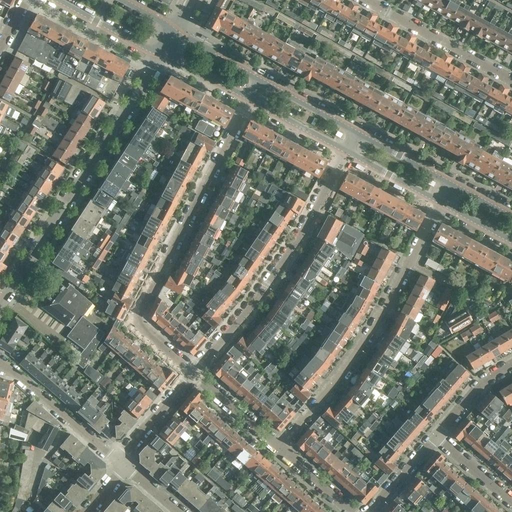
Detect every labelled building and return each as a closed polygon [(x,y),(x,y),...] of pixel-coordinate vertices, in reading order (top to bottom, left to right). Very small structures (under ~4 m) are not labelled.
[(227,0),(220,0),(216,7),(226,13),(232,2),(227,0)] [(317,8),(321,0),(310,0),(308,3),(306,7),(315,12),(317,8)] [(321,0),(317,8),(319,9),(318,10),(324,14),(325,12),(326,13),(333,0),(321,0)] [(333,0),(326,13),(328,14),(327,16),(333,19),(334,17),(335,18),(342,6),(337,4),(339,0),(333,0)] [(425,0),(423,5),(432,10),(437,0),(425,0)] [(437,0),(432,10),(441,15),(449,1),(449,0),(437,0)] [(449,1),(441,15),(450,20),(458,6),(460,2),(456,0),(455,0),(453,4),(449,1)] [(342,6),(335,18),(337,19),(336,20),(342,24),(343,22),(345,23),(355,5),(350,2),(347,9),(342,6)] [(497,10),(499,7),(490,2),(488,2),(486,6),(492,9),(493,8),(497,10)] [(458,6),(450,20),(459,25),(467,11),(469,7),(465,4),(462,9),(458,6)] [(355,5),(345,23),(346,24),(345,26),(351,29),(352,27),(353,28),(360,16),(355,13),(359,7),(355,5)] [(206,27),(216,32),(218,30),(227,13),(226,13),(216,7),(206,27)] [(467,11),(459,25),(458,27),(471,34),(475,26),(472,25),(477,16),(467,11)] [(353,28),(351,33),(360,38),(363,33),(373,15),(368,12),(365,19),(360,16),(353,28)] [(227,13),(218,30),(237,40),(246,23),(245,23),(247,20),(241,17),(239,20),(227,13)] [(53,23),(37,14),(29,28),(26,33),(27,33),(17,50),(33,59),(53,23)] [(373,15),(363,33),(360,38),(369,43),(372,38),(373,39),(379,27),(373,23),(377,17),(373,15)] [(475,26),(471,34),(480,40),(482,38),(489,24),(489,23),(477,16),(472,25),(475,26)] [(489,24),(482,38),(491,43),(498,28),(494,26),(496,22),(491,19),(489,23),(489,24)] [(310,21),(309,23),(307,27),(314,30),(317,25),(310,21)] [(64,29),(53,23),(33,59),(45,65),(56,44),(57,43),(64,29)] [(246,23),(237,40),(256,50),(265,34),(246,23)] [(373,39),(374,39),(372,43),(381,48),(383,44),(393,26),(389,24),(385,30),(379,27),(373,39)] [(498,28),(491,43),(499,47),(507,33),(503,31),(505,27),(500,24),(498,28)] [(320,25),(316,31),(325,36),(327,33),(329,30),(320,25)] [(393,26),(383,44),(381,48),(390,53),(391,51),(392,49),(399,38),(393,35),(397,28),(393,26)] [(77,36),(65,29),(56,44),(64,49),(59,57),(51,53),(45,65),(57,71),(69,50),(77,36)] [(507,33),(499,47),(509,53),(511,46),(511,30),(509,29),(507,33)] [(329,30),(327,33),(325,36),(334,41),(337,35),(329,30)] [(265,34),(256,50),(275,61),(284,44),(265,34)] [(399,38),(392,49),(391,51),(398,55),(399,53),(401,54),(411,36),(407,34),(404,40),(399,38)] [(77,36),(69,50),(57,71),(70,77),(80,56),(81,56),(88,42),(77,36)] [(411,36),(401,54),(403,55),(402,57),(408,60),(408,58),(410,59),(417,47),(412,45),(416,38),(411,36)] [(275,61),(294,71),(306,50),(287,39),(284,44),(275,61)] [(88,42),(81,56),(88,61),(87,64),(92,66),(101,49),(88,42)] [(422,50),(417,47),(410,59),(408,64),(417,69),(418,66),(429,46),(426,44),(422,50)] [(434,48),(429,46),(418,66),(427,71),(428,69),(435,57),(430,55),(434,48)] [(361,57),(363,53),(354,47),(351,51),(361,57)] [(87,75),(82,84),(95,90),(106,70),(113,56),(101,49),(92,66),(87,75)] [(306,50),(294,71),(304,77),(303,78),(307,81),(310,75),(315,78),(325,61),(315,56),(315,55),(306,50)] [(375,59),(366,54),(363,58),(372,63),(375,59)] [(440,60),(435,57),(428,69),(429,70),(429,72),(434,75),(435,73),(437,74),(447,56),(444,54),(440,60)] [(15,56),(10,66),(24,74),(29,66),(28,66),(29,64),(15,56)] [(95,90),(111,98),(119,82),(120,83),(123,78),(122,78),(129,65),(114,56),(95,90)] [(437,74),(434,80),(443,85),(446,79),(453,67),(448,65),(452,59),(447,56),(437,74)] [(384,64),(375,59),(372,63),(382,68),(384,64)] [(325,61),(315,78),(335,89),(344,72),(325,61)] [(453,67),(446,79),(443,85),(452,90),(455,84),(465,66),(462,64),(458,70),(453,67)] [(10,66),(5,75),(19,83),(24,74),(10,66)] [(465,66),(455,84),(457,85),(456,87),(462,90),(463,89),(464,89),(471,77),(466,75),(470,68),(465,66)] [(87,75),(74,68),(70,77),(82,84),(87,75)] [(346,68),(344,72),(335,89),(354,99),(363,82),(350,75),(352,71),(346,68)] [(182,81),(166,72),(158,86),(163,89),(160,93),(170,99),(190,110),(199,93),(181,83),(182,81)] [(471,99),(484,76),(480,74),(476,80),(471,77),(464,89),(462,94),(471,99)] [(5,75),(0,84),(14,93),(19,83),(5,75)] [(484,100),(491,88),(484,85),(488,78),(484,76),(471,99),(481,104),(483,100),(484,100)] [(58,78),(50,94),(64,101),(72,106),(81,89),(58,78)] [(383,93),(363,82),(354,99),(373,110),(383,93)] [(0,84),(0,97),(9,102),(10,100),(14,93),(0,84)] [(491,88),(484,100),(485,101),(483,104),(493,109),(494,106),(505,87),(501,85),(497,92),(492,89),(491,88)] [(505,87),(494,106),(493,109),(492,110),(501,115),(503,111),(510,99),(505,96),(509,90),(505,88),(505,87)] [(160,93),(152,106),(171,118),(174,114),(164,108),(170,99),(160,93)] [(233,112),(199,93),(190,110),(204,117),(210,120),(216,124),(222,127),(222,126),(224,127),(233,112)] [(405,105),(383,93),(373,110),(396,122),(405,105)] [(89,98),(80,111),(94,121),(95,120),(98,119),(100,117),(99,114),(105,104),(91,95),(89,98)] [(511,99),(510,99),(503,111),(505,112),(504,113),(510,117),(511,115),(511,99)] [(0,112),(4,115),(11,118),(15,110),(0,100),(0,112)] [(51,105),(46,101),(40,110),(46,114),(51,105)] [(465,109),(456,104),(454,108),(463,113),(465,109)] [(405,105),(396,122),(416,133),(425,116),(405,105)] [(146,117),(160,127),(165,119),(167,118),(166,117),(152,108),(149,112),(147,112),(146,115),(146,117)] [(80,111),(75,120),(89,129),(94,121),(80,111)] [(0,124),(15,132),(17,127),(2,119),(4,115),(0,112),(0,124)] [(486,121),(477,115),(474,119),(484,125),(486,121)] [(425,116),(416,133),(435,143),(444,126),(425,116)] [(160,127),(146,117),(143,121),(141,121),(140,124),(140,126),(154,136),(158,138),(164,129),(160,127)] [(203,133),(210,120),(204,117),(202,121),(199,121),(195,129),(203,133)] [(34,120),(31,125),(37,128),(38,129),(41,124),(34,120)] [(75,120),(69,129),(83,138),(89,129),(75,120)] [(216,124),(210,120),(203,133),(210,137),(215,129),(214,127),(216,124)] [(251,121),(242,137),(267,151),(276,135),(251,121)] [(495,126),(486,121),(484,125),(493,130),(495,126)] [(135,135),(134,135),(149,144),(154,136),(140,126),(138,130),(136,130),(134,133),(135,135)] [(187,128),(183,126),(179,132),(184,135),(186,130),(187,128)] [(444,126),(435,143),(454,154),(464,137),(466,134),(460,130),(458,134),(444,126)] [(35,132),(29,128),(27,132),(23,138),(29,142),(33,136),(35,132)] [(69,129),(63,138),(77,147),(83,138),(69,129)] [(190,141),(189,142),(206,151),(206,150),(210,153),(210,152),(212,151),(213,149),(213,147),(215,143),(199,134),(198,136),(197,135),(193,143),(190,141)] [(147,155),(148,156),(153,147),(149,144),(134,135),(132,139),(130,139),(128,142),(129,144),(147,155)] [(276,135),(267,151),(292,164),(301,149),(276,135)] [(188,145),(184,152),(201,160),(201,159),(203,158),(204,156),(204,154),(206,151),(189,142),(190,141),(183,137),(181,142),(188,145)] [(464,137),(454,154),(460,157),(457,162),(462,165),(463,163),(472,168),(481,151),(484,147),(474,142),(474,143),(464,137)] [(63,138),(58,146),(71,156),(77,147),(63,138)] [(27,146),(18,140),(15,144),(25,149),(27,146)] [(147,155),(129,144),(126,148),(124,148),(122,150),(123,152),(123,153),(137,162),(140,157),(144,159),(147,155)] [(35,150),(27,146),(25,149),(22,154),(27,157),(29,159),(35,150)] [(58,146),(51,156),(65,165),(71,156),(58,146)] [(301,149),(292,164),(317,178),(326,162),(301,149)] [(481,151),(472,168),(491,179),(501,162),(481,151)] [(184,152),(179,161),(196,169),(196,168),(198,168),(199,165),(199,164),(201,160),(184,152)] [(137,162),(123,153),(120,157),(118,157),(116,159),(117,161),(117,162),(131,171),(135,165),(137,162)] [(27,157),(22,154),(17,162),(22,166),(27,157)] [(501,162),(491,179),(511,189),(511,187),(511,159),(504,155),(501,162)] [(237,158),(234,163),(236,164),(242,167),(245,162),(237,158)] [(49,159),(43,167),(58,177),(60,174),(62,173),(63,171),(63,169),(63,168),(61,166),(49,159)] [(179,161),(174,170),(191,178),(193,177),(194,175),(194,173),(196,169),(179,161)] [(111,170),(111,171),(125,180),(131,171),(117,162),(114,165),(112,166),(111,168),(111,170)] [(9,163),(4,173),(8,175),(14,166),(9,163)] [(229,174),(229,175),(243,182),(244,182),(248,175),(249,173),(234,165),(232,169),(230,170),(229,172),(229,174)] [(43,167),(37,176),(52,185),(54,182),(56,182),(58,179),(58,177),(43,167)] [(154,170),(153,172),(150,177),(148,179),(152,181),(157,172),(154,170)] [(174,170),(170,179),(186,188),(186,187),(188,186),(190,184),(189,182),(191,178),(174,170)] [(0,177),(3,181),(8,175),(4,173),(2,171),(0,172),(0,177)] [(125,180),(111,171),(108,174),(107,175),(105,177),(105,179),(105,180),(120,189),(125,192),(131,183),(125,180)] [(265,176),(256,171),(254,175),(267,183),(272,174),(267,172),(265,176)] [(20,176),(27,181),(30,176),(23,172),(20,176)] [(347,174),(339,190),(364,204),(373,188),(347,174)] [(224,184),(239,191),(242,186),(246,188),(248,185),(244,182),(243,182),(229,175),(227,179),(225,179),(224,182),(224,184)] [(37,176),(32,185),(47,194),(48,191),(51,191),(52,188),(52,186),(52,185),(37,176)] [(170,179),(165,188),(181,197),(181,196),(183,196),(185,193),(184,191),(186,188),(170,179)] [(100,188),(99,189),(114,198),(115,197),(114,197),(120,189),(105,180),(103,183),(101,183),(99,186),(100,188)] [(263,191),(280,203),(282,204),(294,213),(298,215),(304,203),(301,201),(302,201),(292,196),(290,194),(288,193),(267,183),(266,182),(265,185),(266,186),(265,187),(263,191)] [(283,182),(280,187),(286,190),(288,185),(283,182)] [(219,192),(219,193),(234,201),(239,191),(224,184),(222,189),(220,189),(219,192)] [(32,185),(26,193),(41,203),(43,200),(45,199),(47,197),(46,195),(47,194),(32,185)] [(165,188),(160,198),(176,206),(177,205),(179,205),(180,202),(179,201),(181,197),(165,188)] [(373,188),(364,204),(389,217),(398,201),(373,188)] [(296,189),(292,196),(302,201),(301,201),(304,203),(308,196),(296,189)] [(116,202),(98,190),(95,195),(94,194),(91,198),(93,199),(92,199),(106,208),(110,211),(116,202)] [(263,191),(257,200),(265,206),(271,196),(263,191)] [(22,199),(20,202),(35,212),(37,209),(39,208),(41,206),(40,203),(41,203),(26,193),(24,192),(20,198),(22,199)] [(238,204),(234,201),(219,193),(217,198),(215,198),(214,201),(214,202),(214,203),(229,210),(233,213),(238,204)] [(141,198),(137,196),(131,205),(136,208),(141,198)] [(160,198),(155,207),(171,216),(172,215),(174,214),(175,212),(174,210),(176,206),(160,198)] [(246,207),(251,210),(257,201),(251,198),(246,207)] [(87,208),(86,208),(100,217),(106,208),(92,199),(89,204),(88,203),(85,207),(87,208)] [(263,205),(257,201),(254,206),(260,210),(263,205)] [(398,201),(389,217),(415,231),(423,215),(398,201)] [(20,202),(15,211),(22,215),(30,220),(31,217),(34,217),(35,214),(35,212),(20,202)] [(209,212),(224,220),(229,210),(214,203),(212,208),(210,208),(209,210),(209,212)] [(279,205),(274,212),(288,222),(288,221),(290,221),(292,219),(291,217),(294,213),(282,204),(280,203),(279,205)] [(127,212),(129,208),(123,204),(120,208),(127,212)] [(169,219),(171,216),(155,207),(151,205),(147,214),(150,216),(166,225),(167,224),(169,223),(170,221),(169,219)] [(83,214),(80,218),(95,227),(100,230),(102,226),(96,222),(100,217),(86,208),(86,209),(84,209),(82,213),(83,214)] [(11,216),(9,219),(24,229),(26,226),(28,225),(30,223),(29,221),(30,220),(22,215),(15,211),(13,209),(9,215),(11,216)] [(344,211),(339,209),(335,215),(341,218),(344,213),(344,211)] [(204,221),(204,222),(219,229),(224,220),(209,212),(207,217),(205,217),(204,220),(204,221)] [(274,212),(268,221),(282,230),(283,230),(284,229),(286,227),(285,225),(288,222),(274,212)] [(351,216),(344,213),(341,218),(347,222),(351,216)] [(120,223),(124,225),(125,226),(131,217),(130,216),(126,214),(123,219),(120,223)] [(120,223),(123,219),(116,215),(113,219),(120,223)] [(150,216),(145,225),(162,234),(164,230),(165,230),(167,227),(166,225),(150,216)] [(240,228),(245,219),(238,216),(234,225),(240,228)] [(331,218),(328,216),(317,238),(320,239),(324,241),(327,243),(331,245),(335,248),(338,249),(341,250),(352,256),(353,257),(364,235),(342,223),(331,218)] [(75,227),(80,231),(87,235),(88,236),(88,235),(90,236),(92,233),(95,227),(80,218),(79,218),(76,222),(77,223),(75,227)] [(9,219),(3,228),(18,238),(20,235),(22,234),(24,232),(24,230),(24,229),(9,219)] [(282,230),(268,221),(262,229),(262,230),(276,239),(278,239),(280,236),(279,235),(282,230)] [(201,227),(199,231),(214,239),(219,229),(204,222),(203,223),(202,223),(200,226),(201,227)] [(124,225),(120,223),(114,232),(118,234),(124,225)] [(256,238),(255,239),(270,248),(270,247),(272,247),(274,245),(273,243),(276,239),(262,230),(262,229),(253,223),(251,226),(256,230),(253,236),(256,238)] [(135,232),(140,235),(157,243),(159,239),(161,239),(162,236),(161,235),(162,234),(145,225),(143,230),(138,227),(135,232)] [(441,225),(433,241),(462,256),(470,240),(441,225)] [(75,227),(73,231),(80,236),(85,240),(87,235),(80,231),(75,227)] [(3,228),(0,232),(0,238),(12,247),(14,243),(17,243),(18,240),(18,238),(3,228)] [(85,240),(80,236),(73,231),(72,231),(67,239),(75,244),(80,247),(87,252),(89,253),(91,250),(84,245),(82,243),(83,242),(84,242),(85,240)] [(210,245),(214,239),(199,231),(198,232),(197,233),(195,235),(196,237),(194,241),(209,248),(211,250),(213,247),(210,245)] [(118,234),(114,232),(113,233),(111,237),(108,241),(112,243),(118,234)] [(108,241),(111,237),(105,233),(97,246),(102,250),(108,241)] [(253,243),(249,248),(264,257),(264,256),(266,256),(268,254),(267,252),(270,248),(255,239),(256,238),(253,236),(248,233),(245,237),(253,243)] [(140,235),(135,244),(152,252),(154,248),(156,248),(157,246),(156,244),(157,243),(140,235)] [(231,243),(234,237),(230,235),(225,245),(228,247),(231,243)] [(239,241),(234,237),(231,243),(235,246),(239,241)] [(0,250),(7,255),(9,252),(11,252),(12,249),(12,247),(0,238),(0,250)] [(67,239),(62,247),(74,255),(80,259),(82,255),(87,258),(89,253),(87,252),(80,247),(75,244),(67,239)] [(338,249),(335,248),(331,245),(327,243),(324,241),(320,239),(317,244),(315,244),(313,246),(314,248),(313,248),(328,258),(332,252),(335,254),(338,249)] [(470,240),(462,256),(474,263),(491,272),(499,256),(470,240)] [(113,243),(112,243),(108,241),(102,250),(107,252),(113,243)] [(191,247),(189,250),(204,258),(209,248),(194,241),(193,242),(192,242),(190,245),(191,247)] [(393,241),(390,247),(398,250),(401,245),(393,241)] [(135,244),(131,253),(147,262),(149,258),(151,258),(152,255),(151,253),(152,252),(135,244)] [(368,248),(361,244),(359,248),(366,252),(368,248)] [(227,250),(228,247),(225,245),(220,254),(223,256),(227,250)] [(62,247),(57,255),(71,264),(76,267),(80,270),(82,266),(73,261),(71,260),(74,255),(62,247)] [(249,248),(243,257),(258,266),(259,265),(261,265),(262,263),(261,261),(264,257),(249,248)] [(308,256),(307,257),(322,267),(322,266),(328,258),(313,248),(311,252),(309,252),(307,255),(308,256)] [(366,252),(359,248),(356,252),(364,256),(366,252)] [(380,250),(376,257),(390,264),(395,255),(382,248),(381,251),(380,250)] [(107,252),(102,250),(99,255),(97,258),(101,260),(102,261),(107,252)] [(186,256),(184,260),(199,268),(204,258),(189,250),(188,251),(187,252),(185,255),(186,256)] [(227,250),(223,256),(227,259),(231,252),(227,250)] [(352,256),(341,250),(340,252),(350,260),(352,256)] [(146,264),(147,262),(131,253),(126,251),(121,260),(126,262),(142,271),(144,268),(145,268),(146,265),(146,264)] [(52,263),(59,267),(64,271),(67,267),(74,271),(76,267),(71,264),(57,255),(52,263)] [(499,256),(491,272),(506,280),(511,269),(511,263),(499,256)] [(243,257),(237,265),(252,275),(255,271),(257,271),(258,268),(258,267),(258,266),(243,257)] [(322,267),(307,257),(305,261),(303,261),(301,264),(302,265),(316,275),(319,270),(329,277),(332,273),(322,266),(322,267)] [(376,257),(371,267),(385,274),(390,264),(376,257)] [(96,270),(102,261),(101,260),(97,258),(91,267),(96,270)] [(363,262),(355,258),(353,262),(361,267),(363,262)] [(428,259),(424,264),(435,270),(438,264),(428,259)] [(142,271),(126,262),(121,260),(116,269),(121,271),(137,280),(139,278),(140,277),(142,275),(141,273),(142,271)] [(181,266),(179,270),(193,277),(199,268),(184,260),(183,261),(182,261),(180,264),(181,266)] [(350,264),(345,260),(341,267),(346,271),(350,264)] [(220,261),(217,265),(226,270),(227,269),(225,267),(226,265),(220,261)] [(445,267),(438,264),(435,270),(442,273),(445,267)] [(237,265),(231,274),(246,283),(249,280),(251,280),(252,277),(252,275),(237,265)] [(296,273),(296,274),(310,284),(313,279),(324,286),(326,282),(316,275),(302,265),(299,269),(297,269),(296,271),(296,273)] [(59,267),(55,273),(77,287),(81,282),(64,271),(59,267)] [(339,279),(345,270),(340,267),(335,276),(339,279)] [(371,267),(366,277),(379,284),(385,274),(371,267)] [(348,268),(342,277),(347,279),(353,270),(348,268)] [(176,275),(174,279),(185,285),(189,287),(193,289),(195,285),(191,283),(193,277),(179,270),(178,271),(177,271),(175,274),(176,275)] [(215,270),(213,273),(221,279),(224,276),(215,270)] [(137,282),(137,280),(121,271),(116,280),(133,289),(134,287),(135,286),(137,284),(136,282),(137,282)] [(214,274),(208,281),(212,284),(217,277),(214,274)] [(231,274),(226,282),(240,292),(243,288),(245,288),(246,286),(246,284),(246,283),(231,274)] [(290,282),(290,283),(304,293),(304,292),(308,287),(314,292),(317,288),(310,284),(296,274),(293,278),(292,278),(290,280),(290,282)] [(361,280),(359,286),(374,294),(375,293),(376,292),(377,290),(377,289),(379,284),(366,277),(364,276),(360,274),(358,278),(361,280)] [(421,274),(415,284),(429,291),(433,284),(433,283),(434,281),(429,278),(426,276),(426,277),(421,274)] [(101,284),(103,281),(95,276),(93,280),(101,284)] [(165,286),(165,287),(167,288),(169,289),(179,295),(185,285),(174,279),(170,277),(169,278),(167,278),(166,281),(167,282),(165,286)] [(347,279),(342,277),(339,281),(346,285),(348,280),(347,279)] [(132,291),(133,289),(116,280),(111,290),(115,292),(128,298),(129,296),(130,296),(132,293),(131,292),(132,291)] [(205,292),(212,284),(208,281),(206,284),(202,289),(205,292)] [(240,292),(226,282),(221,287),(218,284),(215,287),(219,290),(232,302),(236,297),(237,298),(239,295),(239,294),(240,292)] [(88,288),(80,283),(78,287),(85,292),(88,288)] [(285,290),(284,291),(298,301),(301,296),(311,303),(314,299),(304,292),(304,293),(290,283),(287,286),(286,286),(284,289),(285,290)] [(66,289),(59,284),(42,307),(67,326),(67,325),(74,316),(58,303),(68,290),(66,289)] [(69,284),(66,289),(68,290),(58,303),(74,316),(67,325),(72,329),(82,316),(82,317),(92,304),(69,284)] [(415,284),(410,294),(424,301),(429,291),(415,284)] [(165,286),(164,285),(160,292),(163,295),(169,289),(167,288),(165,287),(165,286)] [(350,293),(354,295),(369,303),(370,302),(371,302),(373,299),(372,298),(374,294),(359,286),(357,289),(353,287),(350,293)] [(454,292),(446,287),(441,297),(449,301),(452,294),(454,292)] [(219,290),(212,298),(226,309),(229,306),(230,306),(232,304),(232,302),(219,290)] [(281,296),(278,300),(292,310),(298,301),(284,291),(283,292),(282,292),(280,294),(281,296)] [(128,298),(115,292),(110,301),(127,310),(129,306),(130,306),(132,303),(131,302),(132,301),(128,298)] [(160,292),(148,315),(150,317),(149,318),(152,320),(154,320),(156,323),(169,307),(173,303),(163,295),(160,292)] [(410,294),(405,303),(419,311),(424,301),(410,294)] [(354,295),(349,304),(364,313),(365,312),(367,311),(368,309),(367,307),(369,303),(354,295)] [(449,301),(441,297),(438,301),(446,305),(449,301)] [(189,299),(185,303),(192,309),(198,301),(195,298),(192,302),(189,299)] [(212,298),(205,306),(219,317),(222,314),(224,314),(225,312),(225,310),(226,309),(212,298)] [(127,310),(110,301),(107,300),(105,304),(108,306),(104,313),(112,317),(113,316),(121,321),(127,310)] [(292,310),(278,300),(276,301),(274,303),(275,305),(272,308),(286,319),(291,322),(294,318),(289,315),(292,310)] [(169,307),(156,323),(157,323),(157,325),(159,327),(161,327),(164,329),(174,316),(183,306),(179,302),(170,313),(167,310),(170,308),(169,307)] [(361,318),(364,313),(349,304),(346,302),(340,311),(343,313),(358,323),(358,322),(360,322),(361,319),(361,318)] [(422,313),(419,311),(405,303),(400,314),(408,318),(413,320),(417,322),(422,313)] [(222,320),(219,317),(205,306),(208,309),(201,318),(211,327),(212,328),(213,327),(215,329),(218,325),(219,325),(221,323),(221,321),(222,320)] [(269,313),(266,317),(280,327),(282,329),(285,325),(283,323),(286,319),(272,308),(271,309),(270,309),(268,312),(269,313)] [(323,312),(319,309),(315,314),(320,317),(323,312)] [(452,334),(471,322),(465,312),(462,314),(454,309),(449,318),(452,319),(446,323),(452,334)] [(305,318),(309,321),(314,313),(310,311),(305,318)] [(440,316),(432,312),(430,316),(438,320),(440,316)] [(495,312),(491,314),(495,321),(499,319),(495,312)] [(358,323),(343,313),(337,322),(352,332),(352,331),(354,331),(355,329),(355,327),(358,323)] [(408,318),(400,314),(398,317),(396,318),(395,321),(395,322),(395,323),(410,332),(415,322),(413,321),(413,320),(408,318)] [(491,314),(487,316),(491,323),(495,321),(491,314)] [(174,316),(164,329),(164,330),(164,331),(166,333),(168,333),(170,335),(185,318),(181,315),(177,319),(174,316)] [(72,329),(67,336),(84,349),(75,361),(83,368),(104,334),(82,317),(82,316),(72,329)] [(438,320),(430,316),(428,321),(436,325),(438,320)] [(262,322),(259,325),(272,337),(280,328),(280,327),(266,317),(265,318),(263,318),(262,320),(262,322)] [(15,318),(9,327),(22,335),(28,326),(15,318)] [(185,318),(170,335),(173,337),(173,339),(175,341),(177,341),(188,328),(185,325),(188,321),(185,318)] [(337,322),(331,330),(346,340),(348,340),(349,337),(349,336),(352,332),(337,322)] [(410,332),(395,323),(392,327),(391,328),(389,330),(390,332),(405,342),(410,332)] [(188,328),(177,341),(180,343),(180,345),(182,347),(184,347),(195,334),(192,331),(195,327),(192,324),(188,328)] [(478,324),(474,326),(479,334),(483,332),(478,324)] [(276,340),(272,337),(259,325),(258,326),(256,326),(255,328),(255,330),(252,333),(265,345),(269,348),(276,340)] [(474,326),(470,329),(475,336),(479,334),(474,326)] [(511,327),(511,326),(501,331),(503,335),(511,347),(511,346),(511,327)] [(9,327),(3,335),(16,344),(22,335),(9,327)] [(112,327),(103,342),(98,349),(102,352),(107,346),(112,350),(124,337),(124,335),(122,333),(120,333),(112,327)] [(212,328),(211,327),(204,335),(207,338),(215,329),(213,327),(212,328)] [(306,327),(300,335),(305,338),(310,329),(306,327)] [(289,329),(286,333),(291,337),(294,333),(289,329)] [(331,330),(325,339),(340,349),(343,345),(344,345),(346,343),(345,341),(346,340),(331,330)] [(195,334),(184,347),(188,350),(187,352),(190,354),(192,354),(193,355),(206,340),(207,338),(204,335),(202,334),(201,335),(197,332),(195,334)] [(384,340),(384,341),(398,351),(404,342),(390,332),(387,336),(385,337),(384,339),(384,340)] [(463,332),(459,335),(464,342),(468,340),(463,332)] [(265,345),(252,333),(251,333),(250,334),(248,336),(248,337),(245,341),(255,350),(262,355),(265,352),(263,351),(261,350),(265,345)] [(3,335),(0,340),(0,346),(10,353),(16,344),(3,335)] [(503,335),(494,340),(502,353),(511,347),(503,335)] [(422,340),(416,336),(413,339),(419,344),(422,340)] [(124,337),(112,350),(108,354),(112,358),(116,354),(120,357),(132,344),(132,342),(130,340),(128,340),(124,337)] [(238,342),(235,346),(234,346),(241,351),(240,352),(242,354),(246,357),(248,358),(255,350),(245,341),(242,338),(241,338),(239,338),(238,340),(238,342)] [(285,348),(288,351),(289,349),(295,342),(296,341),(293,338),(285,348)] [(325,339),(319,348),(334,358),(337,354),(338,354),(340,351),(339,350),(340,349),(325,339)] [(434,350),(438,346),(431,340),(428,345),(434,350)] [(494,340),(484,346),(492,359),(502,353),(494,340)] [(378,350),(377,351),(392,360),(398,351),(384,341),(381,345),(379,345),(378,348),(378,350)] [(293,352),(299,345),(295,342),(289,349),(293,352)] [(132,344),(120,357),(128,364),(140,351),(140,349),(138,347),(136,347),(132,344)] [(422,353),(423,354),(427,357),(428,357),(429,356),(432,352),(433,350),(432,350),(427,346),(422,353)] [(484,346),(475,352),(482,364),(492,359),(484,346)] [(314,356),(313,357),(328,367),(331,362),(332,362),(334,360),(333,358),(334,358),(319,348),(314,356)] [(281,358),(285,354),(282,351),(280,350),(276,354),(281,358)] [(140,351),(128,364),(136,371),(148,357),(148,356),(146,354),(144,354),(140,351)] [(372,358),(371,360),(386,369),(389,365),(394,368),(397,363),(392,360),(377,351),(375,354),(373,355),(371,357),(372,358)] [(21,361),(19,363),(28,371),(38,360),(29,352),(27,354),(21,362),(21,361)] [(465,358),(473,370),(482,364),(475,352),(465,358)] [(220,379),(231,366),(235,362),(231,359),(226,354),(211,371),(213,373),(213,375),(215,376),(217,376),(220,379)] [(423,354),(417,364),(421,366),(427,357),(423,354)] [(328,367),(313,357),(310,361),(303,356),(301,359),(307,364),(320,376),(324,372),(325,372),(327,370),(327,368),(328,367)] [(152,361),(148,357),(136,371),(144,378),(156,364),(156,363),(154,361),(152,361)] [(231,366),(220,379),(221,380),(221,382),(223,383),(225,383),(227,385),(238,372),(239,373),(242,368),(247,363),(244,359),(235,369),(232,367),(231,366)] [(38,360),(28,371),(36,378),(46,366),(38,360)] [(366,367),(365,368),(380,378),(386,369),(371,360),(369,363),(367,363),(366,366),(366,367)] [(469,375),(452,361),(445,368),(448,371),(461,383),(462,382),(464,382),(465,380),(465,378),(469,375)] [(300,372),(313,384),(316,380),(318,380),(320,378),(320,376),(307,364),(303,369),(297,363),(294,366),(300,372)] [(160,368),(156,364),(144,378),(152,385),(165,370),(161,367),(160,368)] [(419,368),(421,366),(417,364),(410,372),(414,375),(419,368)] [(88,365),(83,373),(89,378),(95,371),(96,370),(88,365)] [(54,373),(46,366),(36,378),(44,385),(54,373)] [(234,391),(245,378),(246,379),(254,370),(250,366),(246,371),(242,368),(239,373),(238,372),(227,385),(228,386),(228,388),(230,390),(232,390),(234,391)] [(267,375),(269,373),(271,370),(266,366),(263,370),(267,375)] [(274,367),(271,370),(269,373),(273,376),(274,377),(276,374),(275,373),(277,370),(274,367)] [(76,371),(73,368),(64,378),(67,381),(76,371)] [(362,373),(359,377),(374,387),(380,378),(365,368),(365,369),(363,369),(362,371),(362,373)] [(445,375),(441,380),(454,391),(455,390),(457,390),(458,388),(458,387),(461,383),(448,371),(445,368),(444,368),(441,372),(445,375)] [(165,370),(152,385),(159,391),(159,390),(161,392),(176,375),(174,374),(174,372),(171,370),(170,370),(168,369),(166,372),(165,370)] [(242,398),(253,385),(257,381),(264,373),(260,370),(250,382),(246,379),(245,378),(234,391),(236,393),(235,394),(237,396),(239,396),(242,398)] [(101,380),(103,377),(95,371),(89,378),(97,385),(98,384),(101,380)] [(313,384),(300,372),(293,380),(296,383),(306,392),(309,388),(311,388),(313,386),(313,384)] [(62,380),(54,373),(44,385),(52,392),(62,380)] [(416,373),(410,380),(414,384),(420,377),(416,373)] [(103,377),(101,380),(98,384),(105,390),(112,382),(105,376),(103,377)] [(356,382),(353,387),(367,397),(371,401),(374,396),(370,393),(374,387),(359,377),(359,378),(357,378),(355,381),(356,382)] [(0,379),(0,389),(10,392),(12,393),(14,384),(13,382),(0,379)] [(52,392),(60,399),(70,387),(62,380),(52,392)] [(441,380),(434,388),(447,399),(448,399),(449,398),(451,396),(451,395),(454,391),(441,380)] [(253,385),(242,398),(243,399),(243,401),(245,402),(247,402),(249,404),(264,387),(257,381),(253,385)] [(296,383),(289,391),(290,392),(298,399),(303,403),(306,399),(307,399),(309,397),(309,395),(310,395),(296,383)] [(405,392),(410,386),(407,383),(402,389),(405,392)] [(0,389),(0,400),(8,402),(12,403),(16,404),(21,407),(23,404),(28,397),(14,384),(12,393),(10,392),(0,389)] [(147,391),(138,384),(135,387),(137,389),(138,389),(144,394),(147,391)] [(506,405),(506,404),(508,403),(508,404),(511,401),(511,393),(508,386),(498,392),(506,405)] [(70,387),(60,399),(68,405),(78,394),(70,387)] [(134,387),(127,395),(130,397),(144,410),(145,409),(147,409),(149,407),(148,405),(151,402),(151,401),(150,399),(144,394),(138,389),(137,389),(135,387),(134,387)] [(264,387),(249,404),(252,407),(251,408),(254,410),(255,410),(256,411),(268,398),(267,398),(264,395),(268,390),(264,387)] [(349,391),(345,395),(359,406),(367,397),(353,387),(352,387),(351,387),(349,389),(349,391)] [(434,388),(427,396),(440,407),(441,406),(442,406),(444,404),(444,403),(447,399),(434,388)] [(147,391),(144,394),(150,399),(151,401),(151,402),(152,402),(157,397),(148,389),(147,391)] [(194,390),(180,408),(181,409),(181,410),(188,416),(199,402),(198,401),(202,397),(194,390)] [(392,400),(396,396),(397,395),(393,392),(389,397),(392,400)] [(483,400),(482,401),(495,412),(500,407),(502,404),(489,392),(486,396),(484,396),(483,398),(483,400)] [(268,398),(256,411),(259,413),(259,415),(261,416),(263,416),(263,417),(275,404),(274,404),(278,399),(271,393),(267,398),(268,398)] [(78,394),(68,405),(76,412),(80,408),(86,401),(78,394)] [(342,399),(339,403),(352,414),(356,418),(360,413),(356,410),(359,406),(345,395),(344,395),(342,398),(342,399)] [(80,408),(76,412),(80,416),(84,420),(94,408),(89,404),(94,399),(90,396),(86,401),(80,408)] [(427,396),(420,404),(433,415),(434,414),(436,414),(437,412),(437,411),(440,407),(427,396)] [(130,397),(123,406),(132,414),(138,419),(138,418),(137,418),(140,414),(142,414),(144,412),(144,410),(130,397)] [(275,404),(263,417),(266,419),(266,421),(268,423),(270,422),(270,423),(281,410),(285,406),(288,403),(281,397),(278,399),(274,404),(275,404)] [(298,399),(293,405),(298,410),(304,403),(303,403),(298,399)] [(0,400),(0,420),(8,422),(12,403),(8,402),(0,400)] [(397,404),(392,400),(389,404),(394,408),(397,404)] [(478,405),(475,408),(480,412),(482,414),(481,414),(483,416),(487,420),(491,423),(494,425),(497,421),(493,417),(491,416),(495,412),(482,401),(480,401),(478,403),(478,405)] [(21,407),(25,410),(39,417),(56,427),(60,429),(62,427),(34,402),(29,408),(23,404),(21,407)] [(123,410),(114,402),(114,408),(120,414),(123,410)] [(199,402),(188,416),(195,423),(207,410),(204,407),(204,405),(202,403),(200,403),(199,402)] [(281,410),(270,423),(274,426),(274,428),(276,430),(278,429),(280,431),(293,416),(298,410),(293,405),(292,405),(291,406),(288,403),(285,406),(281,410)] [(335,407),(332,411),(331,411),(338,418),(341,420),(342,420),(345,423),(345,422),(349,425),(356,418),(352,414),(339,403),(338,403),(337,403),(335,406),(335,407)] [(420,404),(413,412),(426,423),(429,419),(431,419),(433,417),(433,416),(433,415),(420,404)] [(96,406),(84,420),(92,426),(103,414),(106,410),(105,410),(106,409),(103,405),(100,409),(96,406)] [(180,408),(173,416),(173,417),(178,421),(181,424),(184,420),(188,416),(181,410),(181,409),(180,408)] [(341,420),(331,411),(332,411),(329,408),(328,409),(326,408),(324,411),(325,412),(321,416),(327,421),(327,422),(334,428),(341,420)] [(511,412),(508,409),(501,417),(503,419),(506,421),(509,417),(511,413),(511,412)] [(121,415),(117,419),(118,420),(121,422),(129,429),(136,421),(123,410),(120,414),(121,415)] [(207,410),(195,423),(203,429),(215,416),(212,414),(212,412),(210,410),(208,410),(207,410)] [(26,429),(28,431),(29,431),(39,417),(28,412),(24,428),(26,429)] [(413,412),(406,420),(419,431),(422,428),(424,428),(426,425),(426,424),(426,423),(413,412)] [(103,414),(92,426),(99,433),(101,431),(108,423),(109,421),(105,417),(105,416),(103,414)] [(215,416),(203,429),(211,436),(223,423),(220,421),(220,419),(218,417),(216,417),(215,416)] [(374,419),(370,416),(363,424),(369,429),(371,425),(370,424),(374,419)] [(167,424),(166,425),(179,437),(184,431),(188,434),(190,432),(189,431),(187,428),(181,424),(178,421),(173,417),(170,420),(169,420),(167,422),(167,424)] [(399,428),(412,439),(415,436),(417,436),(419,433),(419,432),(419,431),(406,420),(403,424),(395,417),(391,421),(399,428)] [(37,432),(44,420),(39,418),(31,429),(37,432)] [(457,439),(458,441),(460,438),(462,440),(474,426),(467,420),(465,419),(451,434),(453,436),(453,438),(455,440),(457,439)] [(49,423),(44,420),(37,432),(43,435),(48,424),(49,423)] [(184,420),(181,424),(187,428),(189,431),(192,428),(188,425),(188,424),(184,421),(184,420)] [(378,424),(375,421),(371,425),(369,429),(371,432),(372,432),(378,424)] [(125,433),(129,429),(121,422),(118,425),(115,425),(116,440),(119,440),(120,440),(125,434),(125,433)] [(108,423),(101,431),(105,435),(112,441),(116,440),(115,425),(111,426),(108,423)] [(223,423),(208,440),(216,447),(231,430),(228,427),(228,426),(226,424),(224,424),(223,423)] [(48,424),(43,435),(37,446),(47,451),(58,429),(48,424)] [(300,449),(304,453),(315,439),(322,432),(315,426),(313,424),(308,430),(308,429),(295,444),(296,446),(296,447),(298,449),(300,449)] [(369,429),(363,424),(356,433),(361,437),(363,435),(369,429)] [(12,429),(26,434),(28,431),(26,429),(24,428),(14,425),(12,429)] [(162,430),(159,434),(164,438),(164,439),(172,446),(179,437),(166,425),(166,426),(164,426),(162,428),(162,430)] [(385,430),(392,436),(405,447),(408,444),(410,444),(412,441),(412,440),(412,439),(399,428),(396,432),(389,426),(385,430)] [(474,426),(462,440),(466,443),(467,442),(471,446),(482,433),(474,426)] [(504,432),(497,439),(501,443),(507,436),(511,431),(508,427),(504,432)] [(12,429),(9,428),(7,438),(23,441),(26,434),(12,429)] [(371,432),(369,429),(363,435),(366,437),(371,432)] [(231,430),(219,444),(227,450),(239,437),(236,435),(236,433),(234,431),(232,431),(231,430)] [(361,437),(356,433),(349,441),(355,446),(357,442),(361,437)] [(482,433),(471,446),(471,448),(473,450),(475,449),(478,452),(490,439),(482,433)] [(70,434),(59,447),(63,451),(64,449),(69,453),(78,441),(70,434)] [(149,444),(156,450),(160,453),(164,449),(165,450),(168,446),(156,435),(149,443),(149,444)] [(405,447),(392,436),(389,440),(384,436),(380,440),(385,444),(398,455),(401,452),(403,452),(405,449),(405,448),(405,447)] [(240,438),(239,437),(227,450),(235,457),(247,444),(244,441),(244,439),(241,438),(240,438)] [(315,439),(304,453),(305,453),(305,455),(307,456),(308,456),(311,458),(323,446),(326,441),(323,438),(319,443),(315,439)] [(490,439),(478,452),(479,453),(479,455),(481,456),(483,456),(486,459),(498,446),(501,443),(497,439),(494,443),(490,439)] [(205,444),(202,442),(200,440),(194,447),(199,451),(205,444)] [(78,441),(69,453),(72,456),(71,458),(75,461),(80,455),(86,447),(78,441)] [(323,446),(311,458),(312,459),(312,461),(314,463),(316,463),(318,465),(330,452),(334,448),(326,441),(323,446)] [(20,449),(24,450),(30,451),(31,444),(21,442),(20,449)] [(357,442),(355,446),(360,451),(363,448),(357,442)] [(140,455),(140,459),(154,457),(154,453),(156,450),(149,444),(145,448),(139,454),(140,455)] [(248,445),(247,444),(235,457),(243,464),(255,451),(252,448),(252,446),(249,445),(248,445)] [(381,455),(391,463),(394,460),(396,460),(398,458),(397,456),(398,455),(385,444),(378,452),(381,455)] [(498,446),(486,459),(487,460),(487,462),(489,463),(491,463),(494,466),(505,453),(498,446)] [(80,455),(75,461),(78,464),(79,463),(83,466),(84,465),(87,463),(93,455),(94,454),(86,447),(80,455)] [(196,452),(190,447),(183,455),(189,461),(196,452)] [(363,448),(360,451),(368,458),(371,455),(363,448)] [(255,451),(243,464),(251,471),(263,458),(259,455),(259,453),(257,452),(256,452),(255,451)] [(330,452),(318,465),(319,466),(319,467),(321,469),(323,469),(326,471),(337,459),(341,454),(337,451),(333,455),(330,452)] [(364,457),(357,451),(353,455),(360,461),(364,457)] [(436,452),(422,468),(429,474),(431,476),(443,462),(441,460),(443,458),(441,457),(442,455),(440,453),(438,453),(436,452)] [(511,458),(505,453),(494,466),(495,467),(495,468),(497,470),(498,470),(502,473),(511,461),(511,458)] [(93,455),(87,463),(90,465),(90,469),(105,468),(104,465),(105,464),(98,458),(98,459),(93,455)] [(196,465),(201,460),(194,455),(190,461),(196,465)] [(374,463),(375,464),(379,468),(384,472),(387,475),(391,471),(393,471),(394,469),(394,467),(395,467),(391,463),(381,455),(374,463)] [(154,457),(140,459),(140,462),(140,463),(147,469),(147,468),(151,472),(157,465),(154,462),(154,457)] [(337,459),(326,471),(326,472),(326,473),(328,475),(330,475),(333,478),(344,465),(345,465),(348,461),(344,457),(341,462),(337,459)] [(57,466),(60,462),(55,458),(51,462),(57,467),(57,466)] [(263,458),(251,471),(256,476),(254,479),(257,481),(259,478),(271,465),(267,462),(267,460),(265,458),(263,458)] [(344,465),(333,478),(335,480),(335,481),(337,483),(339,483),(340,484),(352,471),(355,467),(348,461),(345,465),(344,465)] [(511,461),(502,473),(503,475),(505,477),(506,477),(510,480),(511,477),(511,461)] [(60,462),(57,466),(61,469),(63,470),(66,470),(68,468),(60,462)] [(157,465),(151,472),(150,474),(158,481),(169,468),(165,465),(164,466),(159,462),(159,463),(157,465)] [(171,472),(178,464),(174,462),(172,464),(169,468),(158,481),(166,487),(169,484),(176,476),(171,472)] [(443,462),(431,476),(439,483),(450,470),(446,466),(447,465),(443,462)] [(206,474),(211,469),(205,464),(201,469),(206,474)] [(271,465),(259,478),(257,481),(260,484),(263,481),(267,485),(278,472),(278,471),(278,469),(276,467),(274,468),(271,465)] [(176,476),(169,484),(176,490),(186,479),(182,475),(183,474),(186,469),(184,467),(176,476)] [(212,467),(211,469),(206,474),(214,481),(218,477),(220,474),(212,467)] [(352,471),(340,484),(342,486),(342,487),(345,489),(346,489),(348,490),(359,477),(362,473),(355,467),(352,471)] [(90,474),(88,476),(95,483),(99,478),(100,479),(105,472),(105,468),(90,469),(90,474)] [(45,469),(41,478),(46,481),(51,474),(45,469)] [(450,470),(439,483),(446,489),(458,476),(454,473),(454,472),(452,470),(450,470)] [(278,472),(267,485),(263,489),(267,493),(271,489),(275,492),(286,479),(286,478),(286,476),(284,475),(282,475),(278,472)] [(384,472),(375,483),(379,487),(389,476),(387,475),(384,472)] [(79,477),(76,480),(77,481),(89,491),(95,483),(88,476),(88,477),(85,474),(84,473),(84,474),(80,478),(79,477)] [(353,495),(355,497),(370,479),(362,473),(359,477),(348,490),(349,492),(350,493),(352,495),(353,495)] [(458,476),(446,489),(454,496),(466,483),(462,480),(462,478),(460,477),(458,477),(458,476)] [(63,477),(60,479),(66,484),(82,499),(89,491),(77,481),(74,485),(63,477)] [(218,477),(214,481),(223,488),(227,483),(218,477)] [(41,478),(38,489),(39,490),(46,482),(41,478)] [(408,486),(421,497),(428,488),(424,484),(421,482),(421,481),(420,482),(415,478),(411,482),(410,482),(408,484),(408,486)] [(186,479),(176,490),(184,497),(195,484),(191,481),(190,482),(186,479)] [(286,479),(275,492),(283,499),(294,486),(294,485),(294,483),(292,481),(290,482),(286,479)] [(370,479),(355,497),(358,500),(358,501),(360,503),(362,503),(364,504),(379,487),(375,483),(370,479)] [(195,484),(184,497),(191,503),(201,492),(197,488),(198,486),(200,483),(198,481),(195,484)] [(466,483),(454,496),(462,503),(474,490),(470,487),(470,485),(468,483),(466,484),(466,483)] [(59,492),(72,503),(76,506),(82,499),(66,484),(63,488),(59,492)] [(294,486),(283,499),(291,506),(302,493),(302,492),(302,490),(299,488),(298,489),(294,486)] [(404,491),(402,493),(401,495),(404,498),(405,498),(410,501),(414,505),(421,497),(408,486),(407,488),(405,487),(403,489),(404,491)] [(120,495),(116,499),(126,508),(131,505),(130,487),(126,488),(126,487),(120,494),(120,495)] [(134,487),(130,487),(131,505),(136,507),(145,497),(140,493),(134,487)] [(474,490),(462,503),(471,510),(482,497),(478,494),(478,492),(476,490),(474,490)] [(47,495),(52,498),(65,510),(72,503),(59,492),(58,491),(55,495),(51,491),(47,495)] [(201,492),(191,503),(199,510),(210,497),(212,494),(209,491),(206,494),(205,495),(201,492)] [(306,496),(302,493),(291,506),(297,511),(300,511),(311,500),(309,499),(310,497),(307,495),(306,496)] [(237,494),(233,498),(239,502),(243,497),(239,494),(238,495),(237,494)] [(50,503),(47,507),(51,511),(63,511),(65,510),(52,498),(47,495),(44,498),(50,503)] [(14,498),(8,496),(6,505),(12,506),(14,498)] [(145,497),(136,507),(135,508),(139,511),(138,511),(145,511),(153,503),(145,497)] [(210,497),(199,510),(201,511),(209,511),(216,504),(212,501),(213,500),(210,497)] [(243,497),(239,502),(244,506),(247,503),(245,501),(246,500),(243,497)] [(482,497),(471,510),(472,511),(482,511),(490,504),(489,503),(489,502),(487,500),(485,500),(482,497)] [(24,501),(16,498),(15,505),(14,506),(18,510),(24,501)] [(393,502),(383,511),(400,511),(403,509),(410,501),(405,498),(404,498),(397,506),(393,502)] [(116,499),(109,506),(114,511),(124,511),(127,509),(126,508),(116,499)] [(311,500),(300,511),(313,511),(318,506),(317,506),(317,504),(315,502),(314,503),(311,500)] [(158,511),(160,510),(153,503),(145,511),(158,511)] [(216,504),(209,511),(223,511),(225,510),(228,507),(224,503),(220,508),(216,505),(216,504)]
